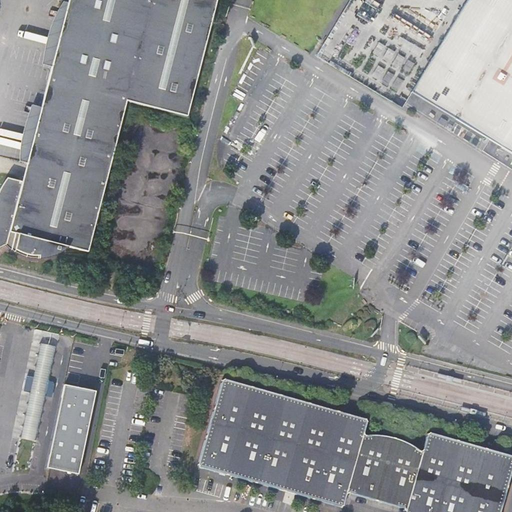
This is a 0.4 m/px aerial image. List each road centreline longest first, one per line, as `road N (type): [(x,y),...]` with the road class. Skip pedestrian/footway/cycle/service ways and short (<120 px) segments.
road 1 (tertiary): [(0,306),(511,429)]
road 2 (tertiary): [(511,388),(0,272)]
